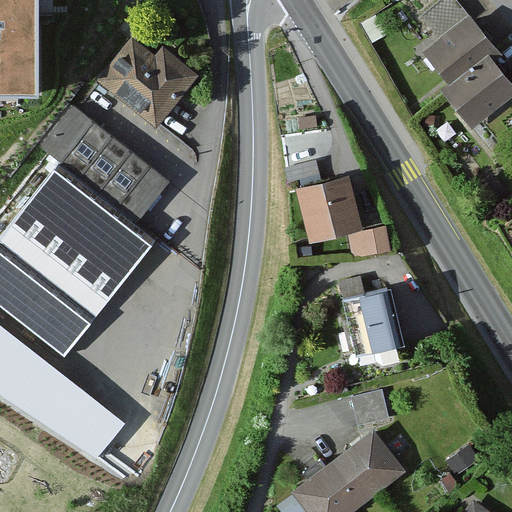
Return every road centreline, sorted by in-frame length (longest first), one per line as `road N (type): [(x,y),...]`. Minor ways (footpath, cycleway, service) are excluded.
road 1 (secondary): [(249,0),(246,256),(213,403),(170,511)]
road 2 (residential): [(421,314),(391,255),(327,267),(300,325),(255,511)]
road 3 (secondary): [(297,0),(406,172)]
road 4 (secondary): [(511,345),(406,172)]
